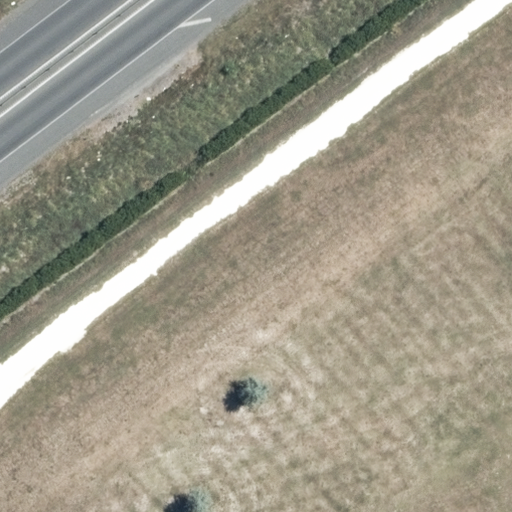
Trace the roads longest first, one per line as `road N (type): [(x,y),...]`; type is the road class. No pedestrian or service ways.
road 1 (trunk): [(186,0),(0,141)]
road 2 (trunk): [(0,75),(99,0)]
